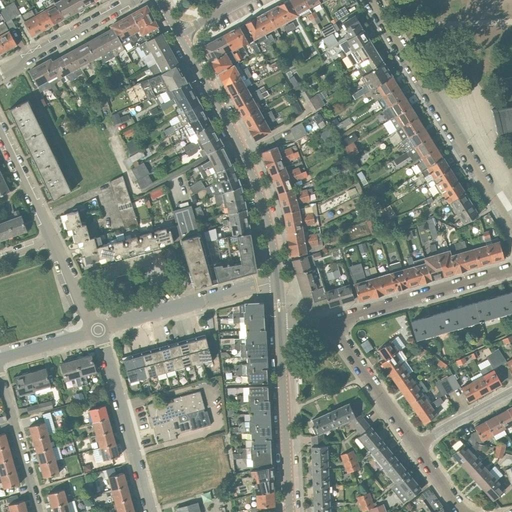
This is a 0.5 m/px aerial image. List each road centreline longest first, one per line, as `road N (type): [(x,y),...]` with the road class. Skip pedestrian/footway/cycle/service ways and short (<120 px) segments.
road 1 (residential): [(277,281),(248,164),(177,33)]
road 2 (residential): [(367,0),(511,225)]
road 3 (residential): [(511,266),(330,325)]
road 4 (residential): [(149,511),(96,330)]
road 5 (residential): [(96,330),(277,281)]
road 6 (residential): [(288,511),(279,329)]
road 7 (residential): [(0,73),(134,0)]
road 8 (residential): [(416,448),(330,325)]
road 9 (residential): [(38,511),(0,377)]
road 10 (residential): [(51,239),(0,130)]
